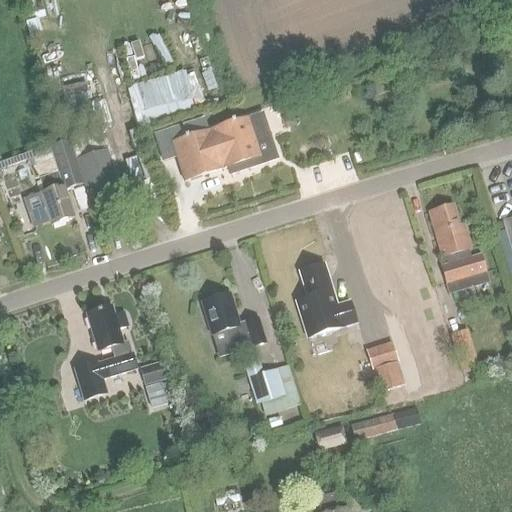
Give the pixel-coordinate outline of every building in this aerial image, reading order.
[(196,116),(191,98),(139,115),(144,132),(196,116)] [(172,145),(184,183),(227,169),(260,158),(255,143),(270,138),(262,115),(248,120),(235,125),(234,122),(231,123),(232,126),(188,140),(187,138),(184,139),(185,141),(172,145)] [(70,143),(77,163),(84,185),(85,185),(93,208),(123,198),(108,153),(110,152),(102,128),(74,137),(74,139),(70,141),(70,143)] [(66,191),(84,185),(77,163),(70,143),(51,149),(59,173),(40,179),(45,194),(24,201),(33,230),(51,225),(52,226),(75,219),(66,191)] [(461,227),(455,207),(433,213),(446,257),(452,255),(454,263),(444,266),(449,284),(489,273),(484,255),(473,258),(470,249),(473,248),(466,225),(461,227)] [(511,221),(504,224),(503,223),(502,223),(511,257),(511,221)] [(309,301),(297,304),(309,340),(357,326),(350,303),(337,307),(325,268),(301,275),(309,301)] [(241,327),(233,296),(204,304),(214,337),(227,333),(231,346),(243,343),(245,353),(269,346),(261,320),(246,325),(247,326),(241,327)] [(113,307),(88,315),(99,353),(112,349),(116,360),(99,365),(98,364),(76,371),(85,402),(108,395),(103,381),(138,370),(129,342),(124,344),(120,330),(129,327),(125,314),(116,317),(113,307)] [(467,332),(450,337),(462,375),(479,370),(467,332)] [(398,368),(392,347),(368,354),(374,375),(398,368)] [(250,363),(262,406),(286,400),(278,372),(265,376),(260,361),(250,363)] [(139,370),(144,387),(166,380),(161,364),(139,370)] [(398,368),(374,375),(380,395),(404,388),(398,368)] [(173,400),(169,384),(162,386),(161,384),(145,389),(151,411),(167,407),(166,402),(173,400)] [(421,427),(416,409),(350,426),(355,444),(421,427)] [(280,418),(267,422),(270,431),(283,427),(280,418)] [(347,445),(343,431),(317,438),(320,451),(347,445)] [(341,511),(340,511),(336,495),(318,500),(321,511),(348,511),(348,510),(341,511)]
